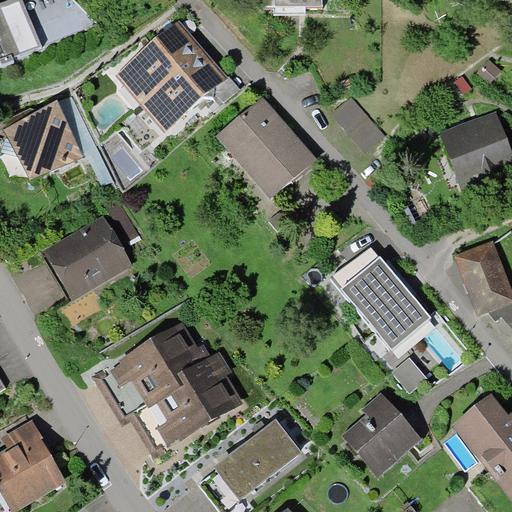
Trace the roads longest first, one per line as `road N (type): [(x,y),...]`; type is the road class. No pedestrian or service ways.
road 1 (residential): [(511,367),(191,0)]
road 2 (residential): [(135,511),(0,295)]
